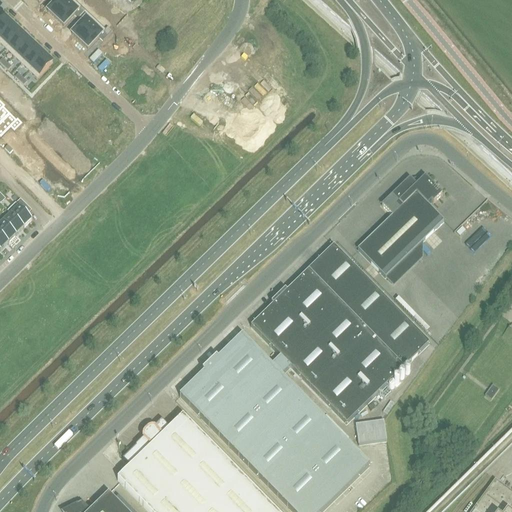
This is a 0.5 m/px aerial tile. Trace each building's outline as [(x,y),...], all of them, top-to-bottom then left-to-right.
[(72,0),(58,0),(47,12),(55,19),(72,0)] [(73,14),(78,18),(85,11),(72,0),(55,19),(62,26),(73,14)] [(71,34),(80,42),(97,23),(85,11),(78,18),(82,23),(71,34)] [(5,18),(0,23),(0,39),(13,26),(5,18)] [(97,23),(80,42),(88,50),(99,38),(103,42),(112,33),(108,29),(106,31),(97,23)] [(0,45),(5,50),(21,33),(13,26),(0,39),(0,45)] [(13,57),(29,41),(21,33),(5,50),(13,57)] [(29,41),(13,57),(21,65),(37,48),(29,41)] [(21,65),(29,72),(44,56),(37,48),(21,65)] [(53,63),(44,56),(29,72),(37,80),(53,63)] [(0,122),(9,113),(3,106),(4,105),(0,100),(0,122)] [(9,113),(0,122),(0,135),(0,136),(10,126),(14,130),(22,123),(17,118),(16,119),(9,113)] [(443,223),(433,212),(427,206),(431,203),(433,205),(442,196),(425,178),(421,181),(420,179),(416,183),(418,184),(417,186),(410,179),(382,206),(392,217),(357,251),(385,280),(443,223)] [(20,200),(16,205),(24,213),(29,209),(20,200)] [(7,212),(9,214),(23,229),(32,221),(15,204),(7,212)] [(9,214),(1,221),(16,236),(23,229),(9,214)] [(16,236),(1,221),(0,222),(0,236),(8,244),(16,236)] [(0,251),(0,252),(8,244),(0,236),(0,251)] [(280,358),(276,362),(286,373),(290,369),(346,426),(429,345),(333,247),(286,293),(285,291),(271,305),(272,306),(250,328),(280,358)] [(471,438),(511,381),(511,330),(503,324),(439,414),(471,438)] [(286,373),(276,362),(271,367),(242,336),(218,360),(216,359),(202,372),(204,374),(179,398),(290,511),(323,511),(370,467),(282,377),(286,373)] [(152,429),(150,430),(148,431),(145,434),(144,435),(143,437),(143,440),(133,450),(123,461),(130,469),(117,481),(147,511),(274,511),(183,418),(170,430),(162,422),(165,420),(164,419),(154,429),(152,429)] [(355,426),(358,447),(387,443),(384,422),(355,426)] [(511,511),(511,494),(494,482),(471,511),(511,511)] [(124,511),(108,495),(90,511),(85,511),(80,506),(81,505),(66,511),(124,511)] [(361,511),(377,497),(341,497),(325,511),(361,511)]
